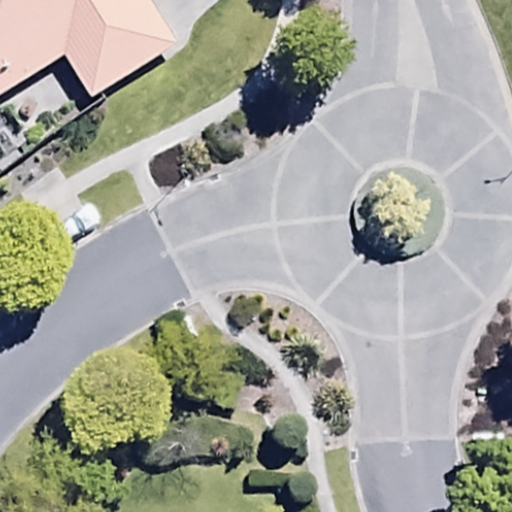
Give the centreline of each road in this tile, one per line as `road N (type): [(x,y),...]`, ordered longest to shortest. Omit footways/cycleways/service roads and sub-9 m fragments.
road 1 (residential): [(0,376),(43,328),(151,259),(205,238),(306,220)]
road 2 (residential): [(410,131),(465,169),(479,211),(477,234),(456,273),(419,298),(396,301)]
road 3 (residential): [(422,511),(406,462),(396,301)]
road 4 (residential): [(306,220),(315,177),(345,143),(410,131)]
road 5 (residential): [(396,301),(345,288),(325,270),(306,220)]
road 6 (residential): [(410,131),(413,79),(400,0)]
